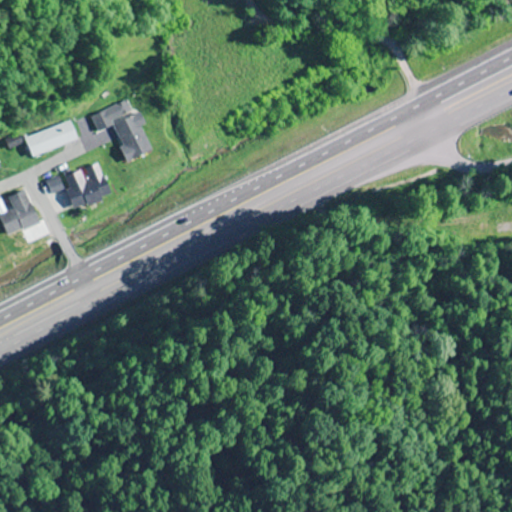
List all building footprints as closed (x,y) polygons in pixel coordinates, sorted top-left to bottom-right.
[(112,126),(127,161),(153,151),(138,115),(112,126)] [(25,139),(33,159),(78,140),(70,121),(25,139)] [(73,209),(109,197),(99,164),(62,176),(73,209)] [(9,200),(13,210),(0,214),(0,219),(6,236),(39,223),(27,193),(9,200)] [(511,235),(511,224),(497,224),(497,235),(511,235)]
